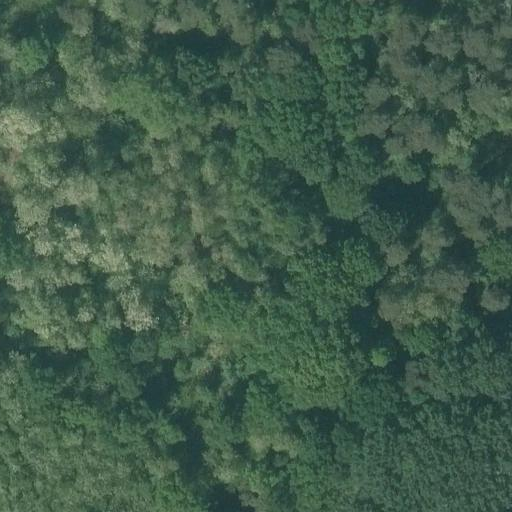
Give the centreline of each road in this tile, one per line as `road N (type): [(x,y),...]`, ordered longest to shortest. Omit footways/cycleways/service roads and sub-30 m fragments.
road 1 (track): [(311,0),(344,294)]
road 2 (track): [(344,294),(334,356),(335,511)]
